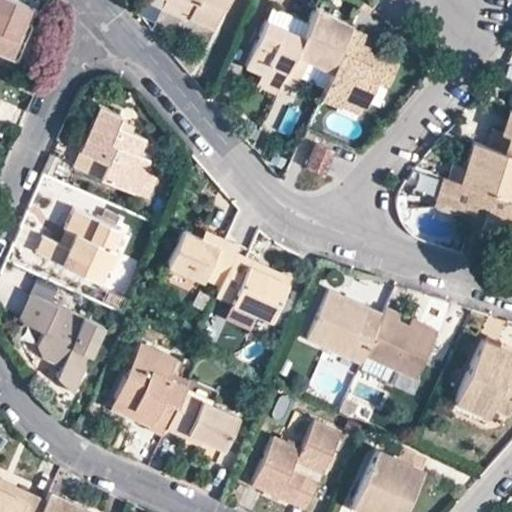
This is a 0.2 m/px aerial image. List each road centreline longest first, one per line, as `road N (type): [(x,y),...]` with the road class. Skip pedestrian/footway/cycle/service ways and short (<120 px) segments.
road 1 (residential): [(107,4),(270,193),(325,225)]
road 2 (residential): [(457,0),(472,52),(325,225)]
road 3 (residential): [(0,371),(31,416),(80,456),(201,511)]
road 4 (residential): [(107,4),(0,223)]
road 5 (residential): [(325,225),(511,292)]
